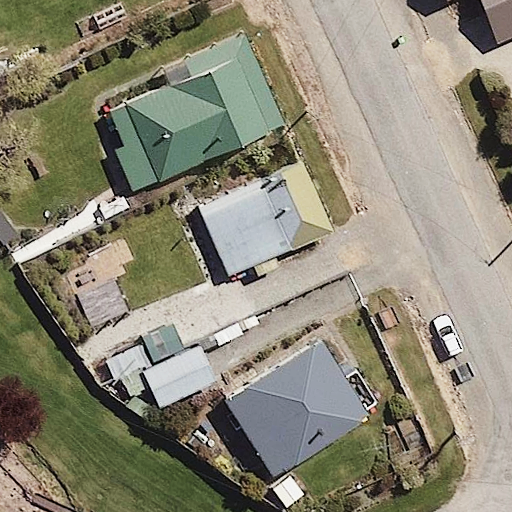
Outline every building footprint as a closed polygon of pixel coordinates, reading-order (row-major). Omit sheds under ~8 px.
[(475,0),(495,45),(511,38),(511,0),(438,0),(441,5),(452,0),(475,0)] [(162,68),(168,79),(107,108),(126,147),(112,154),(133,198),(289,124),(243,29),(162,68)] [(259,282),(286,271),(279,256),(345,226),(311,150),(192,204),(226,279),(252,267),(259,282)] [(98,390),(122,377),(132,395),(152,383),(165,407),(214,380),(192,340),(180,347),(165,321),(144,333),(100,256),(41,289),(98,390)] [(324,330),(223,394),(272,469),(372,405),(324,330)]
